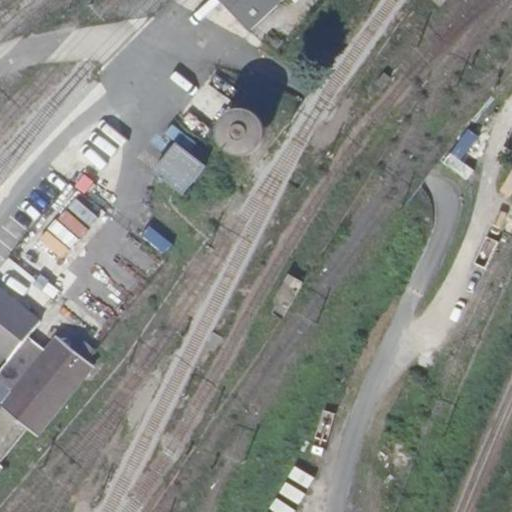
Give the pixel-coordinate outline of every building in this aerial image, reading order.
[(220,0),(251,32),(285,0),(220,0)] [(179,143),(157,171),(186,193),(208,166),(179,143)] [(72,185),(0,273),(0,282),(7,289),(17,277),(46,301),(66,276),(61,271),(105,216),(81,197),(83,195),(72,185)] [(0,351),(11,360),(31,337),(43,320),(0,286),(0,351)] [(39,436),(95,366),(88,360),(72,347),(58,336),(47,350),(1,406),(29,428),(39,436)] [(0,404),(1,406),(47,350),(31,337),(11,360),(0,374),(0,404)] [(80,337),(72,347),(88,360),(97,350),(80,337)] [(0,463),(1,465),(29,428),(1,406),(0,404),(0,463)]
